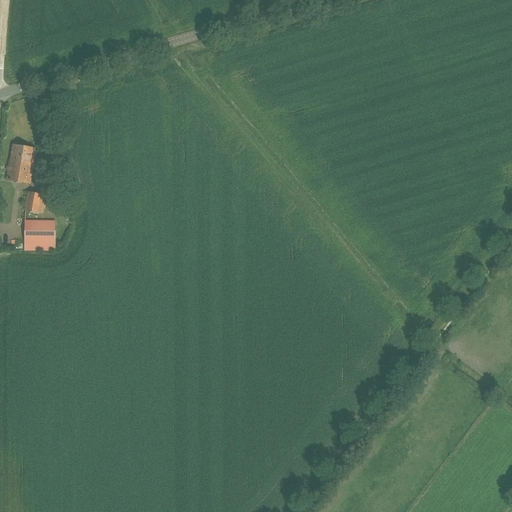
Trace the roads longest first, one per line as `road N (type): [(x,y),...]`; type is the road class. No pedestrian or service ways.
road 1 (track): [(298,511),(511,234)]
road 2 (tertiary): [(315,0),(0,94)]
